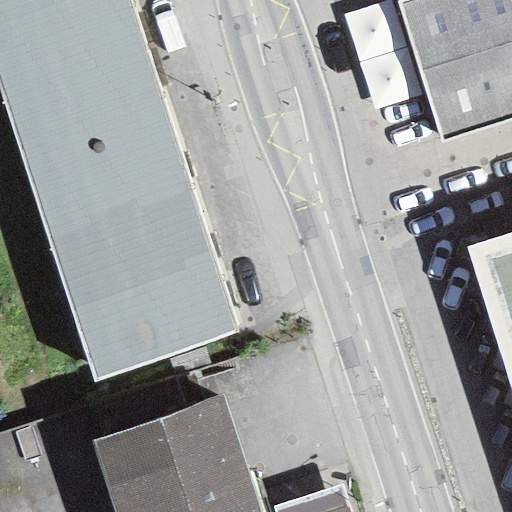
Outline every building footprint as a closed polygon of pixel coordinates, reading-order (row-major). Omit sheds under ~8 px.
[(127,0),(0,0),(0,85),(93,381),(235,333),(127,0)] [(511,0),(406,0),(398,3),(441,141),(511,118),(511,0)] [(511,250),(471,264),(511,393),(511,250)] [(258,511),(220,396),(91,442),(114,511),(258,511)] [(349,511),(341,486),(273,507),(274,511),(349,511)]
